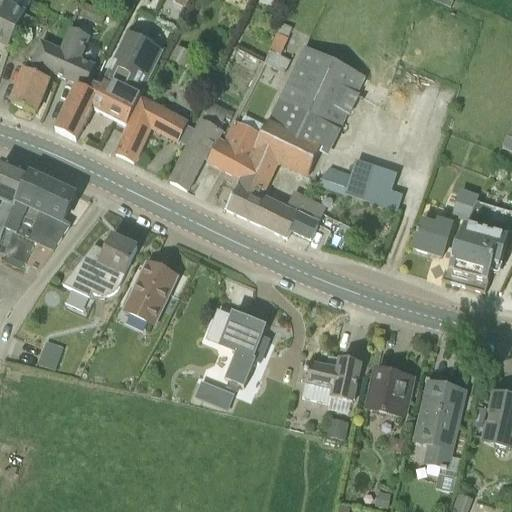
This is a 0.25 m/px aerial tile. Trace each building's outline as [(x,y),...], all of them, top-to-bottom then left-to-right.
[(0,0),(0,43),(8,47),(25,14),(0,0)] [(172,0),(171,2),(185,10),(190,0),(172,0)] [(106,15),(85,6),(79,19),(101,29),(106,15)] [(285,76),(291,63),(281,58),(286,48),(288,42),(293,30),(283,25),(264,65),(285,76)] [(79,86),(87,68),(89,64),(83,61),(92,40),(70,31),(61,52),(64,53),(52,75),(79,86)] [(127,128),(140,102),(138,102),(163,52),(132,36),(99,100),(93,111),(127,128)] [(29,64),(11,106),(36,116),(52,75),(64,53),(61,52),(43,44),(32,66),(29,64)] [(304,50),(261,138),(253,157),(273,165),(308,181),(320,156),(328,159),(366,80),(304,50)] [(78,89),(56,132),(55,133),(76,144),(93,111),(99,100),(78,89)] [(142,104),(116,157),(134,166),(135,165),(134,164),(139,155),(151,130),(179,144),(187,126),(142,104)] [(205,117),(202,124),(199,123),(196,131),(187,148),(170,185),(187,194),(202,162),(208,165),(218,145),(222,145),(223,143),(220,142),(224,134),(220,133),(224,126),(223,125),(229,115),(210,105),(204,116),(205,117)] [(218,145),(208,165),(241,182),(253,157),(261,138),(233,124),(223,143),(222,145),(218,145)] [(196,131),(187,126),(179,144),(187,148),(196,131)] [(511,152),(511,129),(503,150),(511,152)] [(241,182),(227,212),(275,235),(277,236),(285,214),(258,201),(273,165),(253,157),(241,182)] [(0,243),(32,176),(30,175),(29,176),(2,164),(0,170),(0,243)] [(324,191),(402,210),(406,197),(395,195),(400,176),(357,166),(355,175),(329,168),(324,191)] [(32,176),(0,243),(0,253),(25,266),(35,244),(54,253),(70,227),(64,223),(76,197),(34,178),(34,177),(32,176)] [(460,192),(452,217),(468,220),(476,206),(480,198),(460,192)] [(292,232),(311,242),(327,210),(294,195),(285,214),(277,236),(287,241),(292,232)] [(511,223),(511,215),(476,206),(468,220),(457,243),(449,275),(445,274),(441,284),(485,296),(494,267),(500,269),(511,223)] [(420,227),(414,251),(430,256),(430,255),(441,259),(441,260),(442,260),(450,230),(437,227),(433,230),(420,227)] [(119,288),(137,251),(112,239),(105,253),(94,248),(63,287),(89,299),(92,294),(96,296),(105,298),(109,297),(113,295),(117,292),(119,288)] [(176,280),(151,268),(148,266),(124,313),(151,327),(176,280)] [(259,367),(269,344),(260,340),(264,330),(234,318),(232,321),(218,316),(211,334),(227,340),(224,351),(238,357),(225,382),(243,390),(255,365),(259,367)] [(59,361),(63,351),(48,345),(44,355),(59,361)] [(329,407),(331,401),(350,406),(361,367),(340,362),(328,359),(325,369),(307,365),(302,385),(305,386),(302,400),(329,407)] [(413,382),(376,373),(367,407),(404,417),(413,382)] [(228,413),(234,398),(202,385),(195,399),(228,413)] [(457,392),(429,385),(412,443),(428,448),(423,466),(445,472),(461,412),(453,410),(457,392)] [(511,401),(495,398),(482,444),(511,451),(511,401)] [(324,438),(344,443),(349,425),(329,420),(324,438)]
